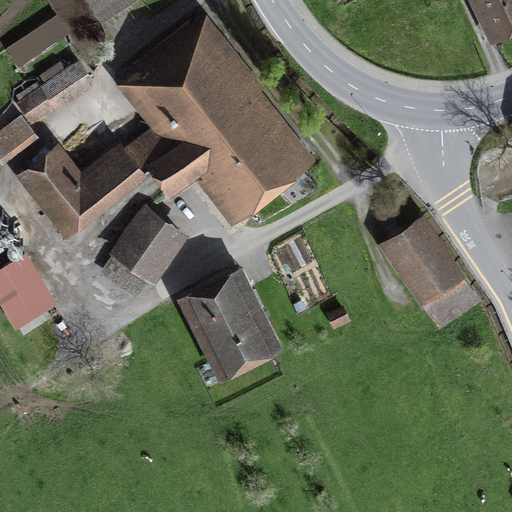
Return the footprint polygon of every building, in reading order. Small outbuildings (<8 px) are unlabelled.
[(85,0),(99,20),(129,0),(85,0)] [(511,0),(478,0),(495,35),(511,26),(511,0)] [(57,13),(11,40),(22,57),(68,31),(57,13)] [(236,205),(301,152),(194,23),(119,84),(141,110),(154,99),(183,134),(165,149),(154,136),(131,154),(122,143),(80,178),(54,146),(23,171),(68,226),(147,161),(168,187),(200,161),(236,205)] [(77,62),(50,82),(62,98),(89,78),(77,62)] [(45,86),(23,101),(33,115),(55,100),(45,86)] [(19,116),(0,130),(0,155),(31,132),(19,116)] [(150,276),(184,228),(141,197),(107,245),(150,276)] [(435,321),(473,294),(416,215),(378,242),(435,321)] [(4,237),(7,236),(10,235),(12,233),(13,230),(13,227),(12,225),(11,222),(8,220),(6,220),(3,220),(0,220),(0,235),(1,236),(4,237)] [(10,249),(12,250),(15,250),(17,250),(19,249),(21,247),(22,244),(22,242),(21,240),(19,238),(17,237),(15,236),(13,236),(11,237),(9,239),(8,240),(8,243),(8,245),(9,247),(10,249)] [(0,292),(18,322),(52,301),(23,253),(0,267),(0,292)] [(221,371),(280,344),(242,262),(183,290),(221,371)]
